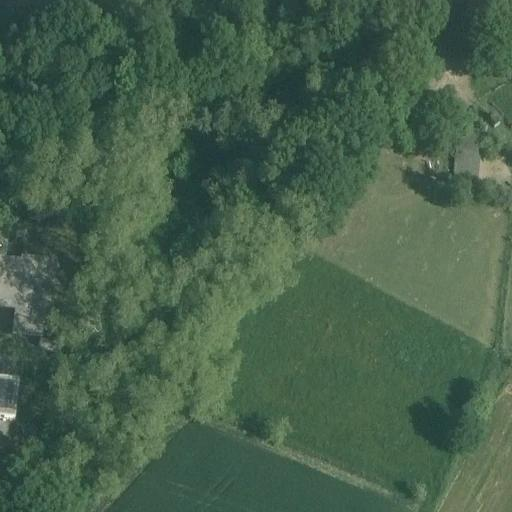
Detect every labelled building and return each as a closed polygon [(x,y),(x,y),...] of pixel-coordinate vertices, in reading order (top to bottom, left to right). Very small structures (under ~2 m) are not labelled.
[(511,4),(510,4),(501,39),(511,39),(511,4)] [(479,146),(479,117),(456,117),(455,146),(479,146)] [(479,173),(480,147),(479,146),(455,146),(455,172),(479,173)] [(23,263),(0,260),(0,237),(0,235),(0,294),(19,297),(17,309),(43,312),(45,296),(50,297),(54,263),(23,260),(23,263)] [(43,312),(17,309),(15,332),(40,335),(43,312)] [(0,418),(15,420),(19,382),(0,380),(0,418)]
